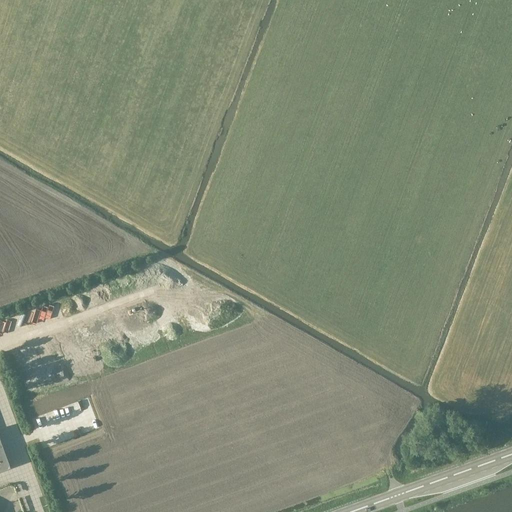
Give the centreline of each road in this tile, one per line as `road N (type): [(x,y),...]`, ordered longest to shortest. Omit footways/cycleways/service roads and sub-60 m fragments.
road 1 (primary): [(350,511),(511,453)]
road 2 (unknown): [(0,340),(123,297)]
